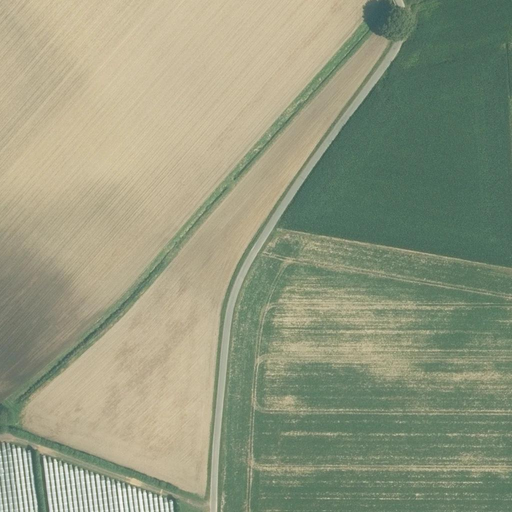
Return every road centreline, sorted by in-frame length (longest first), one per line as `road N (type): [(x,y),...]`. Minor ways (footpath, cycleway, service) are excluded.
road 1 (unclassified): [(213,511),(231,302),(276,213),(398,46),(399,0)]
road 2 (track): [(0,438),(213,506)]
